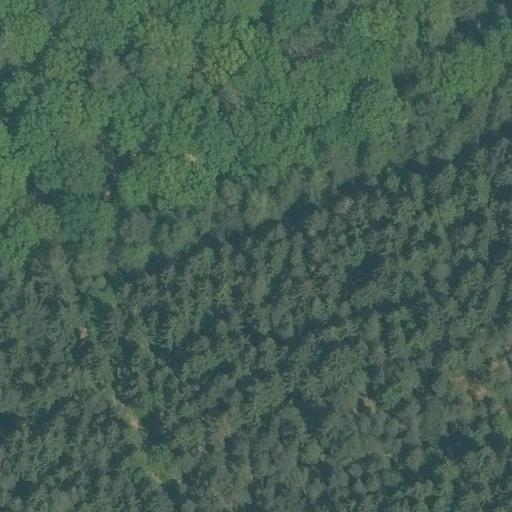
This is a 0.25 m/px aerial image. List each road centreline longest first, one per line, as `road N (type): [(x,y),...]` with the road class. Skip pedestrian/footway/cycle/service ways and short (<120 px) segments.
road 1 (track): [(57,253),(164,511)]
road 2 (track): [(0,116),(57,253)]
